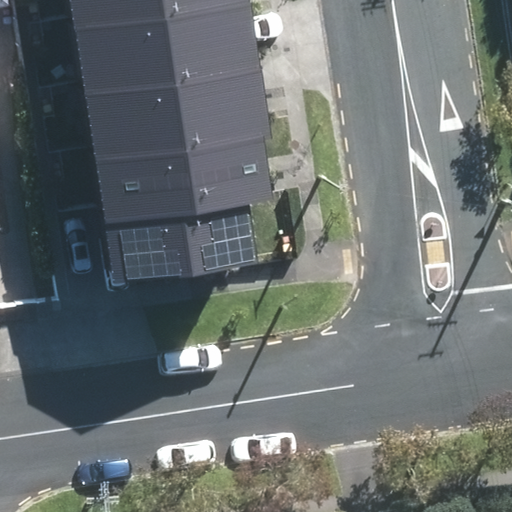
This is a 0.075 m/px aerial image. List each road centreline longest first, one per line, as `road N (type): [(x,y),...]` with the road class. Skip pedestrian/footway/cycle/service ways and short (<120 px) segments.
road 1 (residential): [(0,439),(459,372)]
road 2 (residential): [(399,0),(459,372)]
